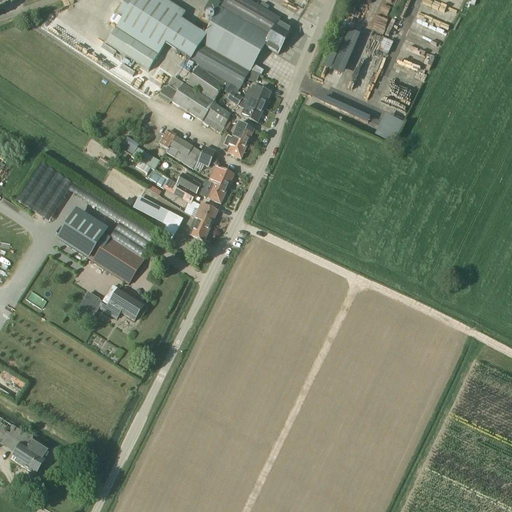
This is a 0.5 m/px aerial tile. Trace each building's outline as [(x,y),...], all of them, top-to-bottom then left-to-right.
[(264,49),(278,23),(280,20),(244,0),(226,0),(221,10),(216,7),(212,14),(217,17),(206,36),(182,21),(185,15),(162,0),(125,0),(116,15),(123,19),(106,45),(149,73),(166,46),(191,62),(191,63),(209,73),(208,75),(225,87),(232,92),(237,95),(240,91),(250,72),(264,49)] [(429,0),(424,0),(421,8),(453,21),(458,9),(449,5),(449,7),(429,0)] [(386,34),(393,5),(383,2),(376,32),(386,34)] [(418,27),(416,30),(437,39),(442,28),(449,31),(451,27),(418,12),(412,25),(418,27)] [(277,56),(292,31),(278,23),(264,49),(277,56)] [(327,68),(345,76),(363,35),(344,27),(327,68)] [(373,50),(375,40),(377,41),(378,36),(371,34),(367,48),(373,50)] [(422,38),(419,46),(437,53),(440,45),(422,38)] [(391,55),(395,42),(383,39),(379,51),(391,55)] [(264,72),(254,66),(250,72),(259,76),(261,77),(264,72)] [(214,104),(224,88),(225,87),(208,75),(198,68),(187,85),(214,104)] [(231,116),(173,78),(160,70),(152,84),(139,75),(131,87),(155,101),(160,95),(172,103),(203,123),(202,123),(221,135),(231,116)] [(249,90),(244,100),(249,102),(248,103),(264,110),(271,95),(253,87),(252,91),(249,90)] [(237,95),(232,92),(227,100),(237,108),(245,111),(242,118),(257,125),(264,110),(248,103),(249,102),(244,100),(243,99),(237,95)] [(396,145),(406,124),(387,115),(377,136),(396,145)] [(238,124),(232,139),(248,146),(255,131),(238,124)] [(175,139),(170,148),(187,159),(193,148),(176,137),(175,139)] [(121,149),(133,156),(137,149),(139,145),(127,138),(121,149)] [(248,146),(232,139),(225,154),(242,161),(248,146)] [(205,148),(202,154),(197,164),(208,169),(210,164),(211,164),(212,161),(215,153),(205,148)] [(146,177),(151,169),(139,162),(135,170),(146,177)] [(40,164),(18,204),(51,222),(73,182),(40,164)] [(212,184),(228,192),(235,177),(217,168),(210,183),(212,184)] [(201,187),(183,177),(179,184),(186,188),(197,194),(201,187)] [(196,197),(179,187),(169,180),(163,189),(174,196),(175,194),(192,204),(196,197)] [(212,184),(210,183),(205,181),(201,191),(202,191),(199,197),(221,206),(228,192),(212,184)] [(158,197),(161,194),(150,187),(148,190),(158,197)] [(168,215),(141,200),(136,210),(163,224),(178,232),(183,222),(168,215)] [(194,220),(194,221),(211,228),(218,212),(201,205),(198,211),(195,210),(191,219),(194,220)] [(129,287),(145,263),(105,236),(75,217),(60,241),(89,260),(129,287)] [(211,228),(194,221),(187,236),(204,243),(211,228)] [(119,291),(109,307),(103,303),(99,310),(105,313),(117,321),(121,314),(134,322),(144,307),(119,291)] [(76,313),(88,320),(100,301),(88,294),(76,313)] [(88,340),(113,353),(117,346),(92,334),(88,340)] [(0,444),(15,454),(10,460),(36,476),(51,452),(37,443),(33,440),(33,439),(27,435),(26,435),(24,434),(0,418),(0,444)]
